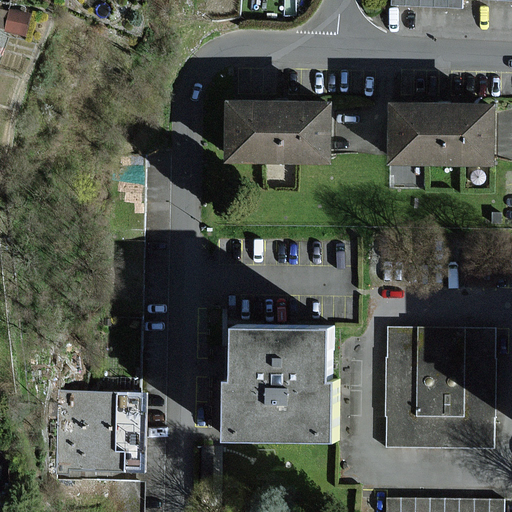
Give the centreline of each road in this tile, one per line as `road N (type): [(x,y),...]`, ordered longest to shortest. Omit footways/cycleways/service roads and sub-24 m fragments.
road 1 (residential): [(336,51),(233,50),(207,63),(193,89),(176,511)]
road 2 (residential): [(511,56),(336,51)]
road 3 (residential): [(511,301),(359,292)]
